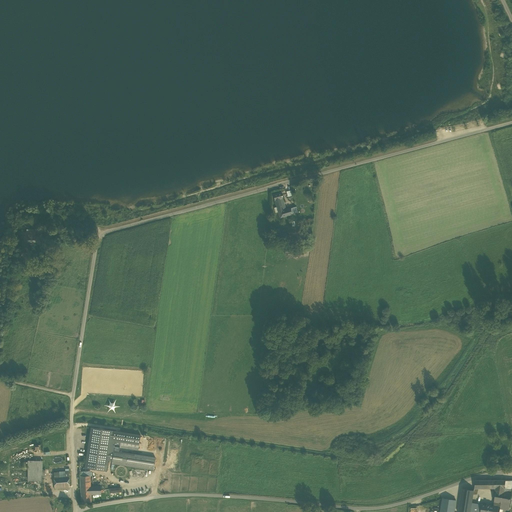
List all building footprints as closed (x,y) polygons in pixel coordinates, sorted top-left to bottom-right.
[(275,201),(282,199),(283,198),(281,192),(273,194),(275,201)] [(280,218),(290,215),(290,208),(285,210),(282,199),(275,201),(280,218)] [(22,247),(27,247),(27,242),(27,240),(36,240),(36,238),(37,238),(37,236),(36,236),(36,232),(27,232),(23,232),(22,247)] [(254,401),(258,359),(251,359),(247,400),(254,401)] [(107,465),(108,460),(111,441),(112,431),(91,427),(85,462),(107,465)] [(112,431),(111,441),(115,441),(120,442),(139,445),(140,435),(112,431)] [(118,452),(113,451),(112,461),(111,463),(153,470),(155,458),(118,452)] [(28,481),(42,480),(42,461),(28,461),(28,481)] [(106,472),(107,465),(85,462),(84,468),(106,472)] [(69,487),(69,469),(67,469),(67,472),(53,473),(54,487),(69,487)] [(80,476),(81,503),(91,502),(91,494),(90,486),(90,476),(80,476)] [(474,488),(487,488),(488,480),(475,480),(474,488)] [(495,490),(496,490),(503,492),(506,480),(492,480),(491,488),(495,488),(495,490)] [(511,490),(511,480),(506,480),(503,492),(511,493),(511,490)] [(101,494),(101,492),(101,490),(100,486),(90,486),(91,494),(101,494)] [(469,511),(471,503),(473,490),(462,489),(458,511),(469,511)] [(496,490),(495,493),(495,496),(494,502),(496,502),(501,503),(503,492),(496,490)] [(500,509),(509,510),(511,493),(503,492),(501,503),(500,507),(500,509)] [(454,511),(456,501),(442,498),(439,511),(454,511)] [(480,511),(482,504),(471,503),(469,511),(480,511)]
